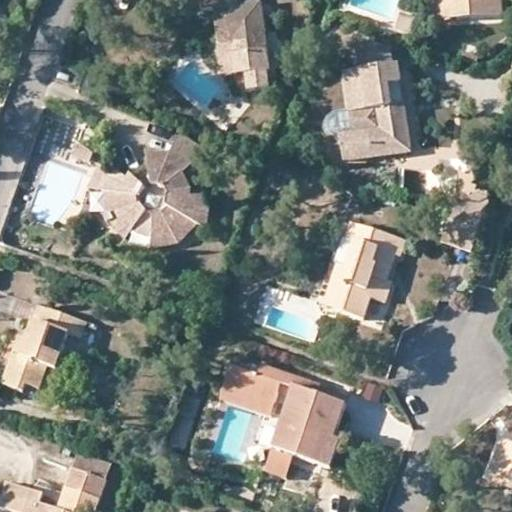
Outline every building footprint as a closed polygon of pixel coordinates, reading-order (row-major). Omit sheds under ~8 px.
[(235,76),(272,71),(263,3),(239,6),(238,0),(203,0),(205,10),(215,9),(220,46),(231,45),(235,76)] [(434,0),(436,21),(504,15),(502,0),(434,0)] [(346,164),(413,153),(407,104),(404,104),(401,84),(404,84),(402,68),(346,75),(351,113),(376,110),(379,129),(342,134),(346,164)] [(79,146),(95,151),(99,142),(84,130),(79,146)] [(107,175),(99,191),(105,194),(107,216),(106,217),(109,224),(112,223),(126,241),(131,237),(153,244),(153,250),(180,246),(199,226),(208,229),(211,208),(209,207),(210,196),(194,197),(194,192),(205,189),(192,166),(209,152),(179,132),(171,154),(148,152),(151,173),(153,187),(166,191),(170,197),(169,210),(166,213),(155,214),(147,212),(143,207),(140,206),(140,198),(144,198),(145,189),(135,180),(131,176),(128,181),(114,171),(110,178),(107,175)] [(99,191),(107,175),(103,173),(105,169),(99,166),(87,186),(99,191)] [(153,187),(151,173),(135,180),(145,189),(144,198),(140,198),(140,206),(143,207),(147,212),(155,214),(166,213),(169,210),(170,197),(166,191),(153,187)] [(472,254),(481,230),(452,220),(444,245),(472,254)] [(343,291),(337,311),(366,320),(374,299),(387,304),(394,284),(389,282),(398,256),(403,257),(407,244),(352,226),(347,241),(355,244),(346,270),(339,267),(332,287),(343,291)] [(355,244),(347,241),(339,267),(346,270),(355,244)] [(343,291),(332,287),(325,308),(337,311),(343,291)] [(71,334),(83,340),(89,323),(41,308),(32,333),(24,357),(15,354),(5,385),(25,392),(28,385),(41,389),(49,368),(59,370),(71,334)] [(24,357),(32,333),(26,333),(24,335),(22,336),(15,354),(24,357)] [(335,443),(348,408),(319,398),(311,395),(315,385),(265,367),(261,376),(234,367),(227,385),(277,403),(281,392),(294,397),(274,452),(294,459),(330,472),(340,444),(335,443)] [(272,417),(277,403),(227,385),(222,399),(272,417)] [(511,443),(502,440),(491,474),(511,481),(511,443)] [(286,481),(294,459),(274,452),(266,474),(286,481)] [(74,471),(108,483),(113,468),(79,456),(74,471)] [(27,511),(98,511),(108,483),(74,471),(61,511),(43,505),(46,496),(34,491),(27,511)] [(27,511),(34,491),(8,482),(0,504),(0,506),(18,511),(27,511)]
